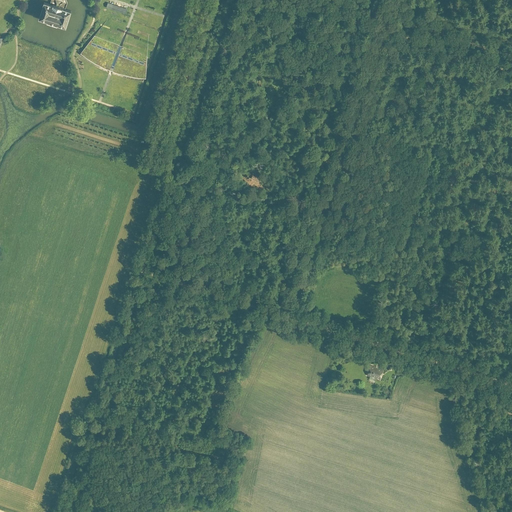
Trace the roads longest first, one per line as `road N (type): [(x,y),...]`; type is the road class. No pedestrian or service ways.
road 1 (track): [(81,429),(115,351),(226,0)]
road 2 (track): [(511,386),(139,272)]
road 3 (track): [(392,0),(284,317)]
road 4 (track): [(511,56),(334,0)]
